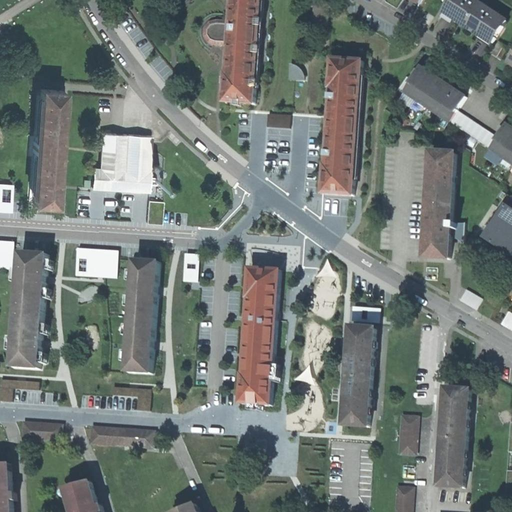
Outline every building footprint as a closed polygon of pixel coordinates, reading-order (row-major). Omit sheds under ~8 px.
[(235,0),(235,10),(233,10),(233,18),(234,18),(234,24),(217,23),(215,24),(214,24),(211,26),(210,27),(208,30),(208,32),(208,34),(208,37),(210,40),(212,42),(213,43),(215,44),(217,44),(232,45),(232,55),(231,55),(230,61),(231,62),(230,75),(229,75),(227,103),(258,105),(260,64),(261,64),(262,56),(261,56),(263,20),(264,20),(265,12),(264,12),(264,0),(235,0)] [(474,0),(453,0),(445,12),(494,45),(509,23),(474,0)] [(331,3),(316,2),(315,21),(330,22),(331,3)] [(506,46),(500,42),(492,54),(499,58),(506,46)] [(511,49),(506,46),(499,58),(505,62),(511,49)] [(366,63),(335,61),(333,89),(335,89),(334,103),(333,103),(332,109),(333,109),(331,146),(330,146),(329,154),(330,154),(330,166),(328,166),(326,195),(357,197),(360,156),(361,149),(360,149),(362,112),(363,112),(364,106),(363,106),(366,63)] [(434,76),(423,68),(407,93),(418,101),(434,76)] [(446,83),(434,76),(418,101),(429,108),(446,83)] [(457,91),(446,83),(429,108),(440,115),(457,91)] [(62,90),(39,88),(36,134),(34,134),(33,136),(33,139),(32,139),(31,151),(35,151),(32,203),(55,204),(62,90)] [(469,99),(457,91),(440,115),(452,123),(460,112),(469,99)] [(501,139),(460,112),(452,123),(493,150),(501,139)] [(295,115),(271,114),(270,127),(294,129),(295,115)] [(511,126),(510,125),(501,139),(493,150),(504,158),(511,146),(511,126)] [(101,132),(99,168),(99,169),(107,169),(107,168),(123,169),(126,133),(101,132)] [(107,168),(107,169),(105,187),(148,190),(150,167),(148,167),(150,135),(126,133),(123,169),(107,168)] [(461,225),(455,225),(459,155),(434,154),(428,259),(453,260),(454,230),(460,231),(461,225)] [(105,187),(107,169),(99,169),(99,168),(91,167),(90,186),(105,187)] [(0,180),(0,208),(12,210),(14,181),(0,180)] [(502,218),(511,224),(511,208),(509,206),(502,218)] [(495,228),(511,239),(511,224),(502,218),(495,228)] [(488,239),(511,255),(511,239),(495,228),(488,239)] [(0,239),(0,268),(17,270),(19,241),(0,239)] [(81,246),(79,276),(120,278),(122,249),(81,246)] [(189,253),(187,282),(202,283),(204,254),(189,253)] [(51,256),(23,254),(16,368),(43,370),(51,256)] [(162,263),(138,262),(131,373),(155,375),(162,263)] [(284,272),(253,270),(251,299),(253,299),(252,312),(251,312),(250,319),(251,319),(248,356),(248,355),(247,362),(248,362),(247,375),(246,375),(244,404),(274,406),(277,365),(278,365),(278,357),(280,321),(281,321),(281,313),(284,272)] [(379,330),(355,328),(348,426),(373,428),(379,330)] [(474,392),(450,390),(443,487),(468,489),(474,392)] [(421,418),(405,417),(403,455),(418,456),(421,418)] [(64,426),(27,424),(26,439),(63,442),(64,426)] [(156,432),(95,428),(94,444),(155,448),(156,432)] [(13,465),(0,465),(0,511),(14,511),(14,502),(18,501),(18,494),(14,495),(13,465)] [(93,483),(69,489),(75,511),(105,511),(104,506),(100,507),(93,483)] [(414,511),(416,489),(401,488),(399,511),(414,511)]
